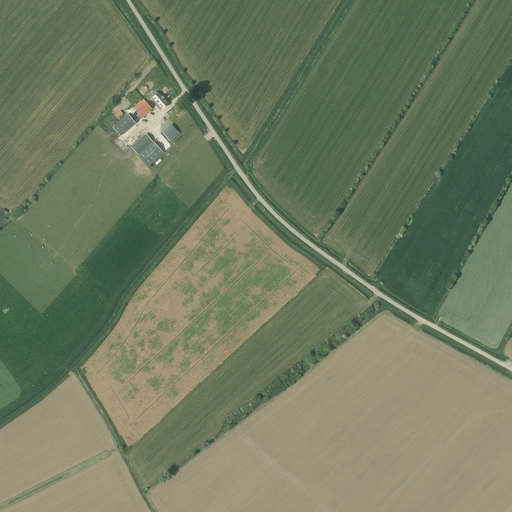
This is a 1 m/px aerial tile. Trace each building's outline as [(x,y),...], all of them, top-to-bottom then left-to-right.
[(156,101),(154,103),(156,106),(158,104),(162,108),(168,103),(162,96),(156,101)] [(144,99),(134,107),(142,117),(152,109),(144,99)] [(120,111),(115,115),(118,119),(123,114),(120,111)] [(128,114),(113,127),(120,136),(136,123),(128,114)] [(172,125),(164,132),(169,138),(177,131),(172,125)] [(146,134),(131,147),(138,155),(153,141),(146,134)]
